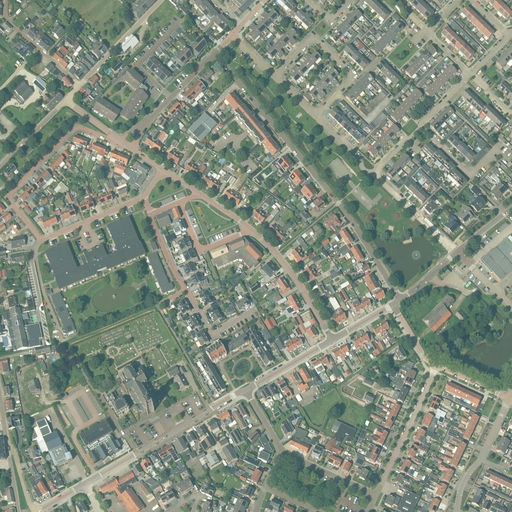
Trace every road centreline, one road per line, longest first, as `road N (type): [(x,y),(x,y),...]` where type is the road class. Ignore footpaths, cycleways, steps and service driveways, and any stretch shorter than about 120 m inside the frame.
road 1 (residential): [(399,301),(341,204),(214,51)]
road 2 (residential): [(125,144),(73,129),(10,193),(40,239)]
road 3 (residential): [(247,312),(206,329),(150,214)]
road 4 (residential): [(274,75),(313,38),(347,71),(315,115)]
road 5 (residential): [(374,495),(437,366)]
road 6 (residential): [(332,341),(291,272),(248,229)]
road 7 (tertiary): [(135,456),(246,389)]
road 8 (unclassified): [(79,86),(163,0)]
